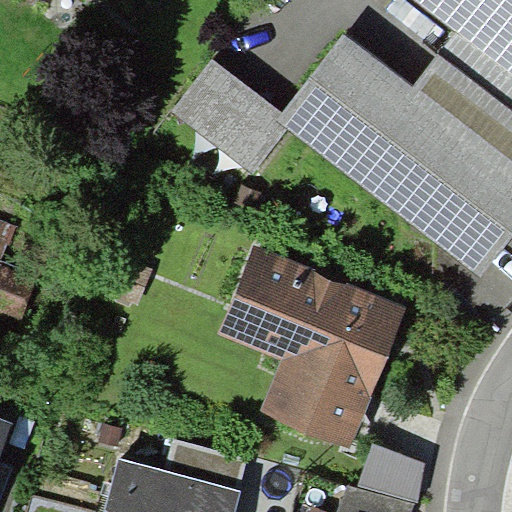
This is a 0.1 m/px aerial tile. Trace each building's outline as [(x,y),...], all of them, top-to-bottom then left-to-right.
[(511,0),(417,0),(456,30),(412,86),(343,32),(283,112),(278,119),(289,128),(481,276),(511,236),(511,0)] [(253,173),(289,128),(278,119),(283,112),(213,58),(172,111),(253,173)] [(0,216),(0,309),(21,317),(51,234),(0,216)] [(261,410),(352,446),(408,308),(254,245),(217,335),(281,361),(261,410)] [(0,503),(14,467),(0,461),(14,422),(0,417),(0,503)] [(123,427),(103,422),(99,441),(119,446),(123,427)] [(104,511),(234,511),(249,458),(174,437),(165,470),(119,458),(104,511)] [(426,463),(373,443),(358,485),(419,503),(426,463)] [(412,511),(416,504),(348,484),(336,511),(412,511)]
